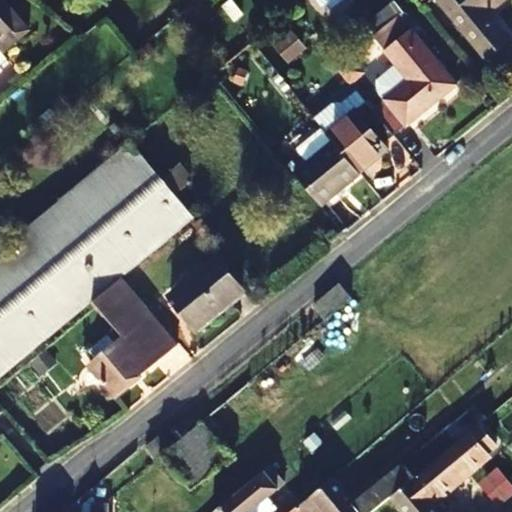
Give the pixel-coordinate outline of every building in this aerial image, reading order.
[(0,0),(0,68),(12,58),(6,51),(31,31),(5,0),(0,0)] [(201,0),(181,13),(192,30),(215,14),(205,0),(201,0)] [(441,0),(487,59),(510,40),(489,14),(505,0),(441,0)] [(380,91),(387,101),(407,126),(456,86),(401,17),(377,37),(400,66),(382,82),(380,91)] [(289,36),(275,47),(289,63),(303,52),(289,36)] [(334,61),(352,83),(365,73),(347,51),(334,61)] [(407,126),(387,101),(373,111),(394,137),(407,126)] [(374,161),(370,156),(394,137),(373,111),(366,104),(333,131),(328,134),(335,141),(360,172),(374,161)] [(0,379),(33,353),(45,343),(194,218),(176,195),(164,181),(131,141),(0,249),(0,379)] [(295,173),(323,207),(362,174),(360,172),(335,141),(295,173)] [(164,181),(176,195),(192,183),(180,168),(164,181)] [(335,230),(329,235),(332,240),(339,235),(335,230)] [(217,257),(170,295),(198,330),(244,292),(217,257)] [(89,366),(116,398),(179,346),(124,280),(93,305),(122,339),(89,366)] [(341,283),(315,305),(328,320),(354,298),(341,283)] [(43,347),(35,353),(43,363),(52,357),(43,347)] [(511,411),(499,422),(510,434),(511,432),(511,411)] [(179,468),(215,437),(204,423),(180,443),(167,453),(179,468)] [(457,444),(392,497),(404,511),(440,511),(433,503),(498,449),(479,426),(471,432),(457,444)] [(292,511),(324,511),(326,511),(373,511),(392,497),(457,444),(445,429),(404,463),(405,466),(357,506),(334,477),(302,504),(292,511)] [(160,436),(148,446),(159,460),(167,453),(180,443),(170,432),(162,438),(160,436)] [(191,482),(227,451),(215,437),(179,468),(191,482)] [(191,482),(195,487),(231,457),(227,451),(191,482)] [(270,480),(277,474),(272,466),(216,511),(250,511),(279,489),(270,480)] [(511,486),(498,467),(476,484),(496,510),(511,498),(511,486)] [(94,487),(68,509),(71,511),(109,511),(110,503),(97,502),(96,495),(99,493),(94,487)]
